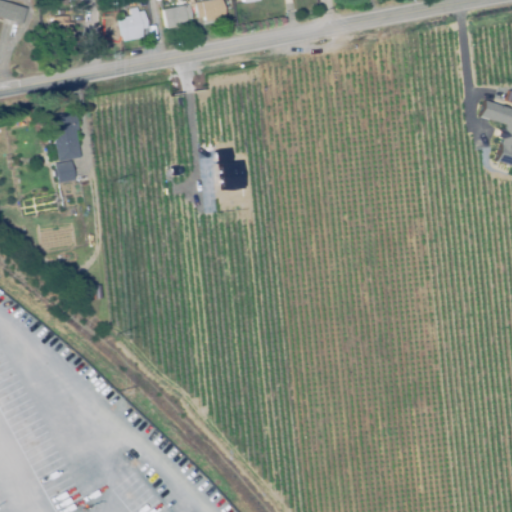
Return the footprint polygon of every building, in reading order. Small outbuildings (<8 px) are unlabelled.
[(204,23),(202,17),(196,19),(193,7),(189,8),(188,1),(192,0),(193,4),(213,0),(219,0),(223,19),(204,23)] [(0,2),(24,10),(18,26),(0,19),(0,2)] [(165,31),(160,11),(187,5),(190,21),(183,22),(184,26),(165,31)] [(136,6),(137,10),(143,9),(146,26),(141,27),(143,36),(122,40),(117,17),(130,14),(128,8),(136,6)] [(52,43),(51,18),(52,18),(51,11),(64,10),(64,18),(66,17),(66,24),(71,24),(72,42),(52,43)] [(508,165),(511,151),(511,109),(480,101),(476,117),(501,124),(491,161),(508,165)] [(54,156),(48,122),(54,121),(53,116),(72,113),(76,131),(72,132),(76,152),(54,156)] [(55,184),(52,165),(69,163),(69,164),(77,163),(80,182),(73,183),(72,181),(55,184)]
